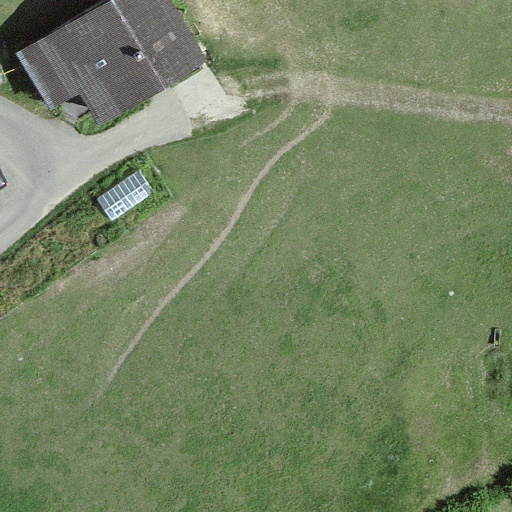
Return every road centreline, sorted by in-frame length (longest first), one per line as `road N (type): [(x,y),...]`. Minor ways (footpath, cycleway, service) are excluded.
road 1 (track): [(511,116),(317,95),(183,112)]
road 2 (unclassified): [(0,228),(63,177),(183,112)]
